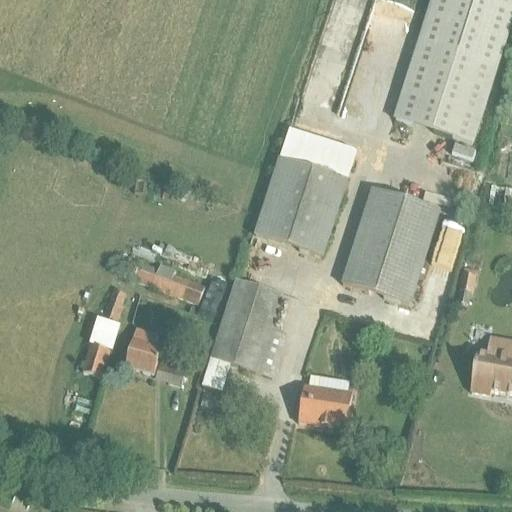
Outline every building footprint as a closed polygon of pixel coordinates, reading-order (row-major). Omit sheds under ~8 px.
[(511,0),(433,0),(394,123),(474,149),(511,28),(511,0)] [(278,162),(255,239),(324,262),(357,156),(354,154),(290,133),(280,163),(278,162)] [(450,147),(447,157),(468,163),(471,153),(450,147)] [(511,191),(491,188),(487,208),(511,212),(511,191)] [(372,193),(342,288),(411,310),(441,215),(372,193)] [(140,266),(133,284),(198,309),(206,291),(174,278),(176,274),(161,268),(159,273),(140,266)] [(464,271),(458,305),(469,307),(471,295),(474,296),(477,279),(475,279),(476,273),(464,271)] [(236,283),(202,389),(222,395),(231,368),(274,382),(287,339),(272,334),(284,299),(236,283)] [(104,321),(117,327),(128,298),(114,293),(104,321)] [(507,340),(511,340),(511,299),(486,294),(481,321),(510,327),(507,340)] [(117,327),(104,321),(97,320),(89,346),(113,354),(121,327),(117,327)] [(137,332),(126,371),(155,379),(166,340),(137,332)] [(479,358),(472,395),(490,398),(491,394),(511,397),(511,345),(492,343),(489,360),(479,358)] [(92,349),(84,376),(103,382),(111,355),(92,349)] [(160,367),(156,383),(179,390),(184,374),(160,367)] [(83,375),(80,385),(100,391),(103,382),(83,375)] [(305,389),(299,426),(347,433),(353,397),(348,396),(350,385),(311,379),(309,390),(305,389)] [(103,400),(102,415),(114,416),(115,401),(103,400)] [(438,476),(441,456),(422,452),(419,472),(438,476)]
